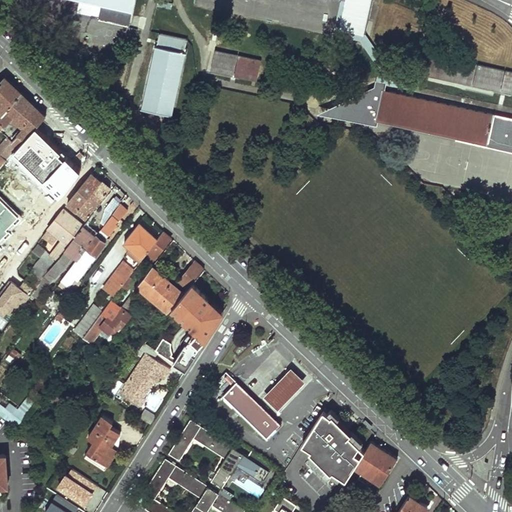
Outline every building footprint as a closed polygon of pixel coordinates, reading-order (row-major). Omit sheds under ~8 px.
[(78,0),(76,10),(97,14),(97,17),(128,24),(133,0),(78,0)] [(251,0),(238,0),(234,12),(258,19),(263,4),(251,0)] [(346,0),(341,28),(363,33),(370,0),(346,0)] [(187,38),(159,32),(156,44),(154,43),(140,107),(173,114),(187,51),(184,50),(187,38)] [(238,54),(215,49),(210,69),(233,74),(238,54)] [(511,70),(429,53),(425,73),(511,92),(511,70)] [(262,59),(239,54),(234,74),(257,79),(262,59)] [(511,118),(381,89),(381,90),(373,88),(332,105),(334,111),(373,120),(375,114),(458,134),(457,139),(511,150),(511,118)] [(81,168),(37,126),(17,148),(15,150),(60,194),(81,168)] [(11,142),(12,141),(7,136),(0,143),(0,153),(6,159),(15,150),(17,148),(11,142)] [(101,180),(91,172),(67,202),(77,210),(101,180)] [(109,186),(101,180),(77,210),(86,217),(109,186)] [(20,214),(0,194),(0,244),(0,245),(0,244),(0,240),(9,231),(7,228),(20,214)] [(119,202),(112,196),(104,206),(111,212),(119,202)] [(119,202),(111,212),(100,226),(108,233),(118,219),(117,218),(126,208),(119,202)] [(36,264),(46,271),(83,223),(63,208),(43,235),(51,241),(57,234),(60,237),(48,253),(45,250),(35,263),(36,264)] [(139,222),(122,243),(141,258),(145,254),(158,237),(139,222)] [(77,257),(95,233),(83,223),(46,271),(35,286),(40,290),(67,259),(73,253),(77,257)] [(158,237),(145,254),(153,260),(172,237),(164,230),(158,237)] [(104,240),(95,233),(77,257),(61,277),(68,282),(73,274),(78,277),(104,240)] [(195,258),(178,279),(188,288),(193,282),(205,267),(200,262),(195,258)] [(102,287),(114,296),(134,268),(123,260),(102,287)] [(35,286),(46,271),(36,264),(25,279),(35,286)] [(185,292),(153,265),(136,286),(167,312),(170,309),(185,292)] [(0,313),(4,317),(7,313),(16,319),(33,296),(30,295),(35,289),(24,280),(19,286),(12,281),(11,282),(9,280),(0,291),(0,313)] [(190,338),(199,347),(204,340),(206,342),(225,311),(193,282),(188,288),(185,292),(170,309),(192,328),(179,342),(179,344),(178,346),(178,347),(179,349),(179,350),(180,351),(186,343),(187,344),(190,338)] [(131,292),(121,306),(127,310),(137,297),(131,292)] [(101,310),(92,303),(73,329),(82,336),(100,311),(101,310)] [(111,319),(100,311),(82,336),(91,343),(98,333),(110,342),(132,314),(127,310),(121,306),(111,319)] [(157,352),(173,362),(176,358),(171,355),(173,353),(172,351),(171,349),(171,347),(171,345),(171,343),(163,337),(155,350),(157,351),(157,352)] [(176,358),(173,362),(186,370),(200,348),(199,347),(190,338),(187,344),(186,343),(180,351),(176,358)] [(168,367),(144,351),(118,391),(139,404),(144,397),(140,394),(143,393),(149,384),(147,382),(149,379),(154,382),(158,375),(161,377),(168,367)] [(305,379),(291,366),(263,395),(277,408),(305,379)] [(111,388),(116,392),(123,382),(119,379),(111,388)] [(281,424),(237,381),(223,395),(267,438),(281,424)] [(45,386),(40,392),(59,406),(64,399),(45,386)] [(0,403),(0,414),(15,426),(25,413),(14,405),(10,411),(0,403)] [(330,414),(322,408),(301,442),(310,447),(309,449),(332,471),(333,469),(346,478),(355,465),(365,449),(353,437),(355,435),(331,412),(330,414)] [(156,417),(145,410),(140,418),(151,425),(156,417)] [(114,419),(104,412),(87,437),(93,441),(86,451),(103,462),(115,445),(111,443),(120,430),(111,423),(114,419)] [(194,437),(226,457),(233,446),(191,419),(169,452),(180,459),(194,437)] [(103,462),(86,451),(83,455),(103,469),(120,445),(122,431),(120,430),(111,443),(115,445),(103,462)] [(397,457),(371,439),(365,449),(355,465),(362,470),(358,477),(370,485),(374,478),(380,482),(397,457)] [(244,452),(233,446),(226,457),(221,464),(232,471),(237,464),(244,452)] [(0,452),(0,484),(8,484),(6,452),(0,452)] [(254,459),(244,452),(237,464),(264,481),(271,470),(269,469),(272,463),(257,453),(254,459)] [(201,496),(208,484),(166,457),(144,492),(152,497),(155,498),(169,476),(201,496)] [(223,486),(232,471),(221,464),(211,481),(221,488),(223,486)] [(58,486),(85,503),(98,485),(72,468),(68,473),(66,472),(58,486)] [(208,484),(201,496),(197,503),(207,510),(212,503),(219,491),(208,484)] [(221,488),(219,491),(212,503),(225,511),(251,511),(230,499),(234,493),(223,486),(221,488)] [(75,511),(79,508),(56,493),(44,511),(75,511)] [(279,511),(292,511),(297,504),(283,495),(275,508),(280,511),(279,511)] [(151,511),(175,511),(155,498),(152,497),(145,508),(151,511)] [(428,511),(429,510),(410,497),(399,511),(428,511)] [(205,511),(207,510),(197,503),(190,511),(189,511),(183,508),(180,511),(205,511)]
